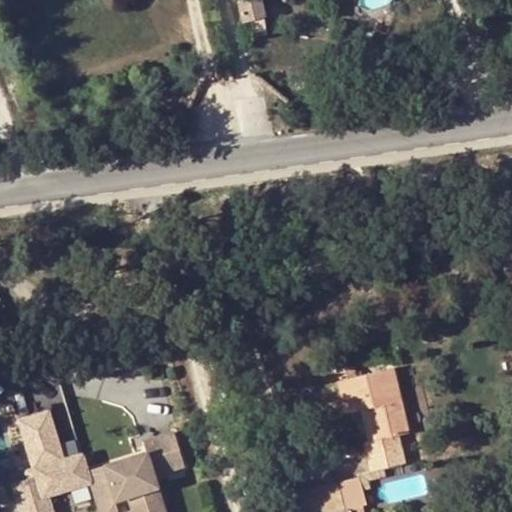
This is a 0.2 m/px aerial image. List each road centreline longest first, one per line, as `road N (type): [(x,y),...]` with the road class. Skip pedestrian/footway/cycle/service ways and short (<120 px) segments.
road 1 (tertiary): [(29,187),(511,130)]
road 2 (unknown): [(122,176),(224,511)]
road 3 (unknown): [(0,325),(32,368),(65,384),(117,392),(146,415)]
road 4 (unknown): [(226,164),(186,0)]
road 5 (unknown): [(450,0),(498,132)]
